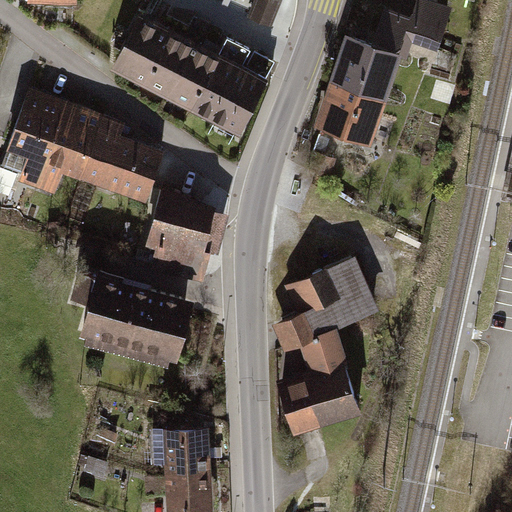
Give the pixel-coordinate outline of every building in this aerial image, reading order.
[(279,0),(255,0),(250,14),(271,22),(279,0)] [(352,33),(336,82),(380,97),(402,34),(438,46),(450,10),(422,0),(418,0),(413,16),(384,6),(373,40),(352,33)] [(264,74),(139,13),(111,71),(236,132),(264,74)] [(380,97),(336,82),(322,123),(367,138),(380,97)] [(122,124),(27,88),(5,147),(28,156),(18,184),(50,196),(61,168),(142,198),(159,151),(117,136),(122,124)] [(511,197),(511,151),(502,196),(511,197)] [(337,157),(323,152),(317,170),(331,175),(337,157)] [(154,185),(143,267),(200,275),(203,248),(212,251),(226,209),(154,185)] [(378,303),(354,251),(287,283),(297,305),(270,318),(284,348),(301,340),(336,323),(358,312),(378,303)] [(96,270),(78,335),(169,359),(187,295),(96,270)] [(293,429),(362,407),(336,323),(301,340),(309,366),(276,377),(293,429)] [(211,511),(206,428),(161,431),(166,511),(211,511)]
